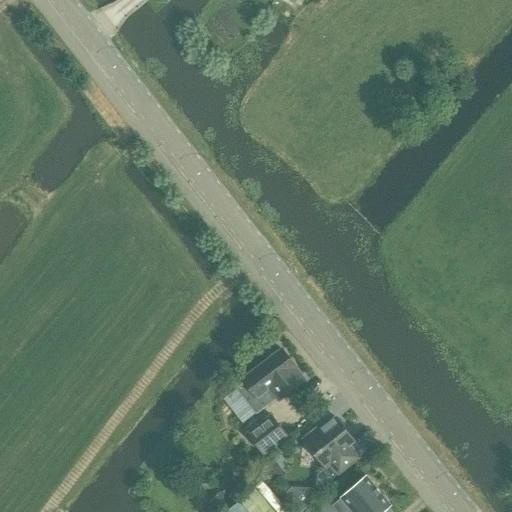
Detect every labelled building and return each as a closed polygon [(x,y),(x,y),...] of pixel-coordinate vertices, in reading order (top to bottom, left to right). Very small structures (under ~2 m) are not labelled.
[(305,379),(281,349),(242,379),(245,383),(237,388),(256,413),(276,398),(278,400),(305,379)] [(264,455),(287,437),(270,415),(247,433),(264,455)] [(350,445),(355,441),(336,417),(322,428),(320,426),(303,439),(324,465),(321,467),(331,480),(360,457),(350,445)] [(393,511),(389,507),(391,505),(367,476),(341,498),(332,506),(337,511),(393,511)] [(273,511),(253,488),(226,511),(273,511)]
